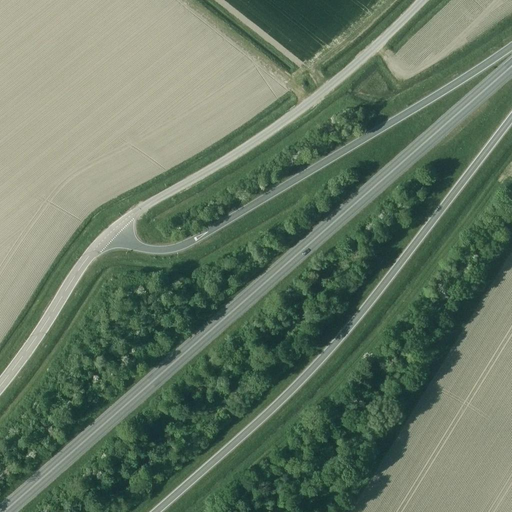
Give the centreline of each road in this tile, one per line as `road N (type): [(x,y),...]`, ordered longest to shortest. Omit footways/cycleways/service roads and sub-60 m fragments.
road 1 (trunk): [(4,511),(511,66)]
road 2 (trunk): [(155,511),(335,344),(511,116)]
road 3 (trunk): [(511,45),(192,240),(157,249),(112,229)]
road 4 (unclassified): [(112,229),(311,104),(424,0)]
road 5 (secondary): [(0,385),(112,229)]
